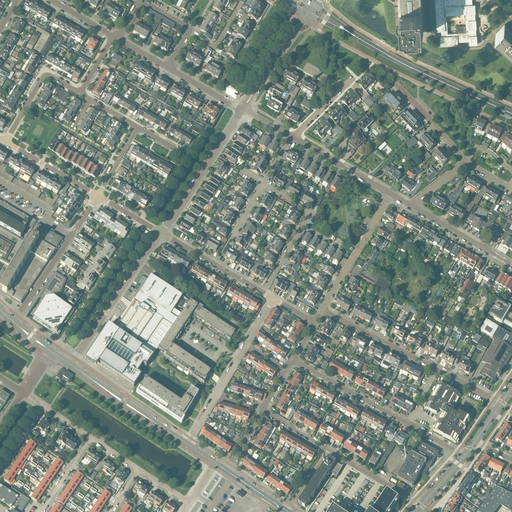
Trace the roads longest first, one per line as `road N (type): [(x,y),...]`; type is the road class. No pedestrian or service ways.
road 1 (residential): [(286,371),(264,411),(418,504)]
road 2 (residential): [(498,402),(323,310)]
road 3 (residential): [(462,453),(293,360)]
road 4 (secondary): [(355,36),(511,113)]
road 5 (residential): [(74,358),(160,233)]
road 6 (residential): [(160,233),(242,110)]
road 7 (residential): [(167,68),(186,26),(139,2),(117,38)]
road 8 (tertiary): [(186,444),(70,365)]
road 9 (residential): [(391,194),(323,310)]
